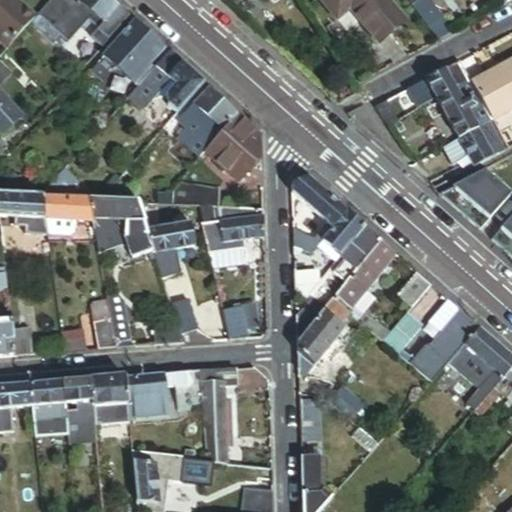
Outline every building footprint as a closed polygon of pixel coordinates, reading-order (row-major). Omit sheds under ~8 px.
[(9,0),(0,0),(0,41),(8,48),(37,17),(25,6),(21,10),(9,0)] [(25,6),(17,0),(9,0),(21,10),(25,6)] [(63,0),(99,33),(105,26),(79,2),(81,0),(63,0)] [(128,18),(108,0),(81,0),(79,2),(105,26),(99,33),(108,41),(128,18)] [(404,22),(385,0),(318,0),(318,1),(336,22),(350,11),(378,44),(404,22)] [(406,0),(428,29),(441,19),(426,0),(406,0)] [(441,19),(428,29),(438,41),(453,33),(441,19)] [(165,51),(132,21),(116,39),(149,69),(150,68),(165,51)] [(149,69),(116,39),(101,55),(139,90),(140,88),(155,72),(150,68),(149,69)] [(165,100),(167,110),(176,117),(203,86),(170,55),(155,72),(140,88),(139,90),(128,101),(141,112),(147,110),(152,105),(165,100)] [(468,82),(458,65),(426,83),(435,100),(468,82)] [(511,65),(471,88),(491,124),(492,125),(511,113),(511,65)] [(78,84),(85,90),(95,79),(88,72),(78,84)] [(471,88),(468,82),(435,100),(459,142),(491,124),(471,88)] [(236,116),(208,90),(193,107),(224,132),(236,116)] [(0,136),(1,137),(19,120),(0,96),(0,136)] [(398,124),(386,104),(375,109),(389,129),(398,124)] [(224,132),(193,107),(179,124),(187,131),(175,146),(184,154),(196,139),(210,150),(224,132)] [(236,116),(224,132),(210,150),(200,161),(225,182),(228,179),(241,190),(261,166),(260,137),(236,116)] [(474,171),(507,152),(492,125),(491,124),(459,142),(442,152),(451,168),(468,158),(474,171)] [(416,174),(429,186),(452,173),(445,159),(416,174)] [(65,175),(52,190),(64,200),(76,185),(65,175)] [(325,226),(331,232),(346,214),(308,181),(291,189),(292,196),(325,226)] [(181,185),(174,194),(212,196),(212,209),(219,210),(220,191),(181,185)] [(212,196),(174,194),(174,197),(173,207),(198,208),(212,209),(212,196)] [(173,207),(174,197),(149,195),(148,205),(173,207)] [(42,199),(0,196),(0,219),(4,220),(25,222),(25,231),(30,236),(47,237),(45,223),(42,199)] [(64,200),(42,199),(45,223),(75,225),(93,226),(93,223),(89,202),(64,200)] [(137,205),(89,202),(93,223),(124,225),(125,242),(128,242),(129,247),(135,263),(155,256),(148,236),(137,205)] [(219,210),(212,209),(198,208),(207,245),(241,247),(243,247),(243,239),(263,240),(262,212),(219,210)] [(331,232),(325,238),(325,239),(343,254),(364,230),(346,214),(331,232)] [(75,225),(45,223),(47,237),(71,238),(74,236),(75,225)] [(124,225),(93,223),(93,226),(99,257),(129,247),(128,242),(125,242),(124,225)] [(191,225),(148,236),(155,256),(163,280),(180,275),(176,252),(196,247),(191,225)] [(293,232),(294,250),(300,250),(315,249),(325,238),(331,232),(325,226),(319,233),(293,232)] [(364,230),(343,254),(348,258),(336,271),(348,282),(381,245),(364,230)] [(334,264),(343,254),(325,239),(316,249),(334,264)] [(241,247),(207,245),(213,271),(243,267),(241,252),(242,252),(241,247)] [(395,258),(381,245),(348,282),(334,297),(337,300),(349,311),(371,330),(378,322),(366,311),(374,302),(364,293),(395,258)] [(304,297),(324,276),(294,276),(295,298),(304,297)] [(416,276),(396,298),(411,310),(430,288),(416,276)] [(119,297),(106,299),(107,302),(111,323),(114,345),(132,342),(126,304),(119,297)] [(181,333),(181,335),(198,329),(188,298),(171,304),(181,333)] [(349,311),(337,300),(323,317),(297,346),(298,368),(303,368),(311,359),(312,360),(343,324),(340,321),(349,311)] [(94,325),(111,323),(107,302),(93,304),(91,307),(94,325)] [(391,333),(384,341),(428,380),(432,384),(443,372),(447,367),(479,331),(447,303),(438,313),(428,324),(440,335),(428,348),(426,346),(414,359),(403,349),(424,326),(409,313),(391,333)] [(308,304),(296,318),(297,346),(323,317),(308,304)] [(11,333),(18,332),(15,307),(8,307),(9,315),(11,333)] [(223,314),(229,342),(247,340),(241,310),(223,314)] [(0,359),(14,359),(11,333),(9,315),(0,316),(0,359)] [(378,322),(371,330),(384,341),(391,333),(378,322)] [(114,345),(111,323),(94,325),(98,352),(115,351),(114,345)] [(14,359),(33,357),(30,330),(18,332),(11,333),(14,359)] [(511,369),(511,360),(479,331),(447,367),(455,374),(466,362),(471,356),(482,365),(494,375),(465,407),(468,410),(465,414),(469,418),(473,414),(511,369)] [(185,345),(181,335),(181,333),(155,335),(156,347),(185,345)] [(132,342),(114,345),(115,351),(136,349),(133,345),(132,342)] [(84,343),(61,344),(63,355),(86,353),(84,343)] [(471,356),(466,362),(477,371),(482,365),(471,356)] [(511,369),(473,414),(479,420),(500,396),(511,406),(511,369)] [(199,375),(201,395),(208,465),(235,468),(233,447),(229,408),(228,395),(269,392),(268,384),(254,370),(199,375)] [(443,372),(432,384),(431,385),(439,392),(451,378),(443,372)] [(193,396),(201,395),(199,375),(175,377),(176,390),(193,388),(193,396)] [(166,399),(165,378),(126,381),(128,406),(129,414),(166,411),(165,399),(166,399)] [(431,385),(432,384),(428,380),(424,384),(428,388),(431,385)] [(128,406),(126,381),(91,383),(93,409),(128,406)] [(93,409),(91,383),(64,385),(65,406),(76,405),(79,446),(96,445),(94,429),(93,409)] [(65,406),(64,385),(32,388),(34,417),(34,424),(67,422),(65,406)] [(34,417),(32,388),(0,390),(0,437),(12,436),(10,412),(26,411),(26,417),(34,417)] [(76,405),(65,406),(67,422),(68,439),(69,447),(79,446),(76,405)] [(315,405),(299,406),(300,443),(317,443),(315,405)] [(128,406),(93,409),(94,429),(129,426),(129,414),(128,406)] [(229,408),(233,447),(236,446),(239,443),(235,410),(232,408),(229,408)] [(511,421),(510,420),(502,430),(511,438),(511,436),(511,421)] [(67,422),(34,424),(36,441),(68,439),(67,422)] [(511,446),(486,476),(502,491),(511,478),(511,475),(509,473),(511,469),(511,446)] [(159,511),(154,457),(132,454),(137,511),(159,511)] [(186,461),(154,457),(159,511),(164,511),(168,485),(182,487),(186,461)] [(302,511),(321,511),(330,502),(321,493),(320,460),(319,460),(313,461),(300,461),(302,511)]
